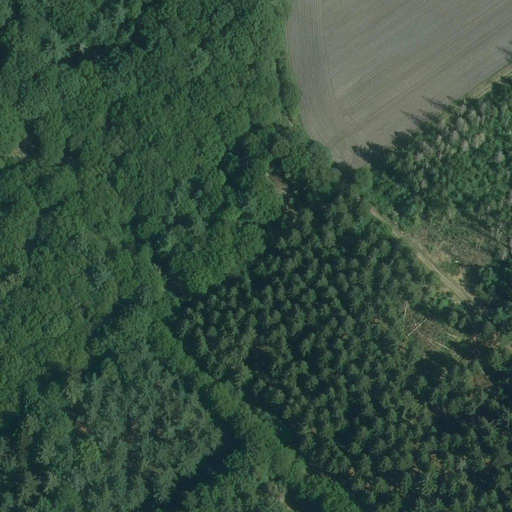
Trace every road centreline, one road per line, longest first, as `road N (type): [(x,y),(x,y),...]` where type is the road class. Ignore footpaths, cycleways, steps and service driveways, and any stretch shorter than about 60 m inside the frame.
road 1 (track): [(511,344),(345,187),(288,122)]
road 2 (track): [(511,71),(345,187)]
road 3 (track): [(288,122),(271,0)]
